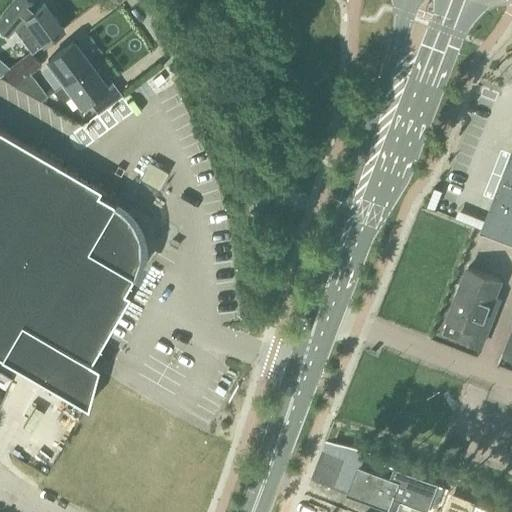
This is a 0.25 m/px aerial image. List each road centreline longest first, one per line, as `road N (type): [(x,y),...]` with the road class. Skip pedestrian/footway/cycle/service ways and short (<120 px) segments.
road 1 (secondary): [(336,277),(457,0)]
road 2 (secondary): [(411,0),(336,277)]
road 3 (secondary): [(253,511),(336,277)]
